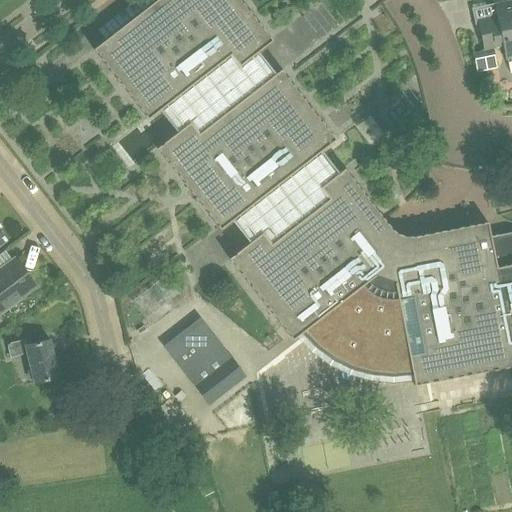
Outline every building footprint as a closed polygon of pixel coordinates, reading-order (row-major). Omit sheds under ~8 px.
[(291,339),(300,332),(304,336),(306,339),(309,342),(315,348),(319,351),(322,353),(326,356),(329,358),(333,360),(340,364),(344,366),(352,369),(356,371),(364,373),(372,374),(376,375),(385,376),(393,376),(402,375),(406,375),(411,374),(430,370),(430,369),(438,367),(446,366),(446,367),(510,355),(511,366),(511,365),(511,231),(474,239),(472,237),(470,235),(467,235),(464,235),(461,236),(458,238),(453,243),(438,246),(432,244),(428,243),(425,243),(422,243),(420,245),(418,247),(417,250),(413,251),(406,251),(407,248),(383,238),(382,241),(379,238),(378,235),(389,226),(343,168),(338,172),(320,150),(335,139),(280,69),(274,74),(257,51),(271,40),(239,0),(134,0),(96,30),(104,40),(92,49),(147,119),(159,110),(176,132),(156,148),(161,154),(219,229),(231,220),(248,242),(228,258),(291,339)] [(478,21),(484,50),(503,46),(509,74),(511,72),(511,1),(494,5),(497,17),(478,21)] [(262,314),(210,248),(191,262),(243,329),(262,314)] [(0,312),(35,287),(14,258),(0,268),(0,312)] [(202,327),(169,353),(208,405),(242,379),(202,327)] [(25,339),(7,344),(10,358),(26,354),(33,383),(58,377),(48,339),(26,345),(25,339)] [(150,440),(143,442),(145,454),(153,452),(150,440)]
